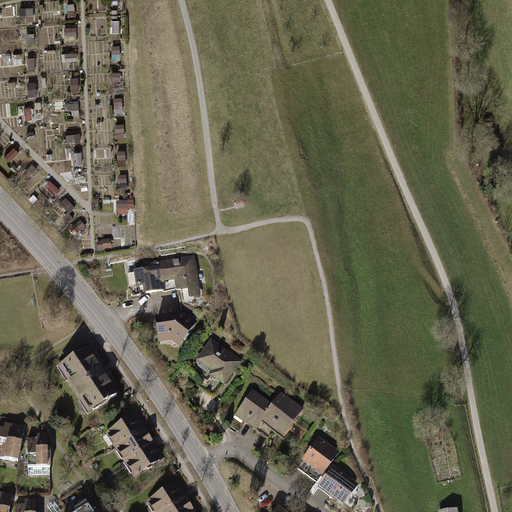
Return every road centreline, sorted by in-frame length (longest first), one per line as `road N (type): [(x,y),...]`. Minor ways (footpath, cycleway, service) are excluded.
road 1 (track): [(494,511),(448,289),(328,0)]
road 2 (track): [(220,232),(300,216),(313,229),(354,456),(378,511)]
road 3 (residential): [(0,199),(103,315),(203,463)]
road 4 (track): [(220,232),(182,0)]
road 5 (residential): [(203,463),(236,452),(320,511)]
